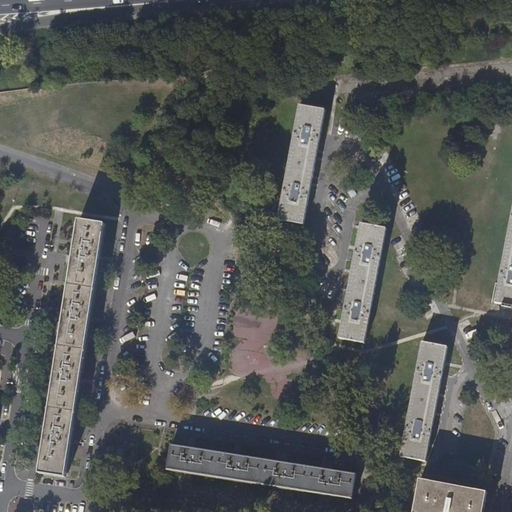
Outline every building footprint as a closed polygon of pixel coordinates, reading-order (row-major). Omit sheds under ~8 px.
[(300,106),(278,221),(304,226),(310,197),(321,140),(326,111),(300,106)] [(511,221),(497,303),(511,305),(511,221)] [(40,470),(67,475),(105,228),(79,223),(73,261),(63,325),(53,386),(43,450),(40,470)] [(346,305),(340,339),(366,344),(387,229),(362,224),(355,258),(346,305)] [(423,342),(401,456),(427,461),(433,428),(444,371),(449,347),(423,342)] [(172,445),(168,470),(188,473),(234,480),(279,487),(326,494),(353,499),(357,474),(336,470),(289,463),(243,456),(196,449),(172,445)] [(421,480),(414,511),(483,511),(488,493),(421,480)]
